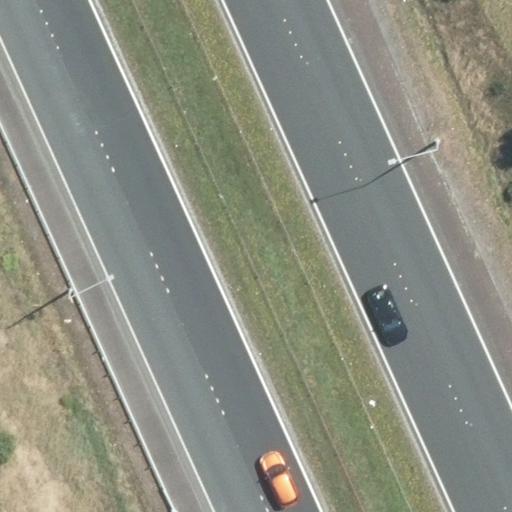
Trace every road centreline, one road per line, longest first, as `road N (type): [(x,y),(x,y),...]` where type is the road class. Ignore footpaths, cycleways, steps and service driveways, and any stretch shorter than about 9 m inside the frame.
road 1 (motorway): [(261,511),(27,0)]
road 2 (motorway): [(299,0),(511,479)]
